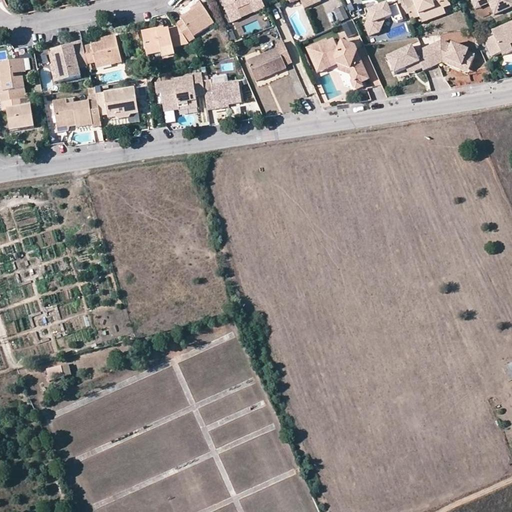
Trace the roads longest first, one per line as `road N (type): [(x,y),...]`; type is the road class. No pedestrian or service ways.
road 1 (residential): [(0,174),(511,94)]
road 2 (residential): [(2,29),(144,0)]
